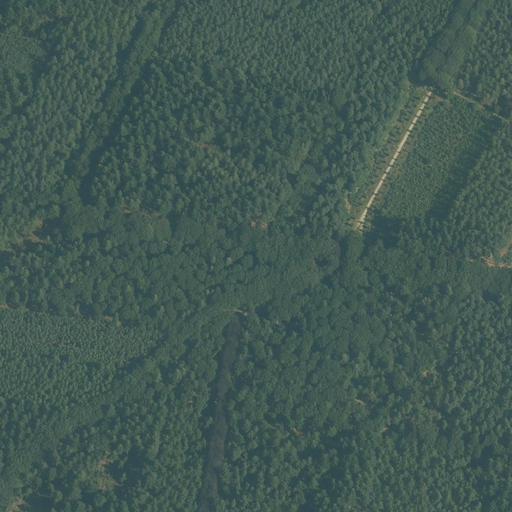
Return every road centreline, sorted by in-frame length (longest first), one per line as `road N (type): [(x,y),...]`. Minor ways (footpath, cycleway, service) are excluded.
road 1 (track): [(55,224),(511,294)]
road 2 (track): [(0,261),(55,224),(170,0)]
